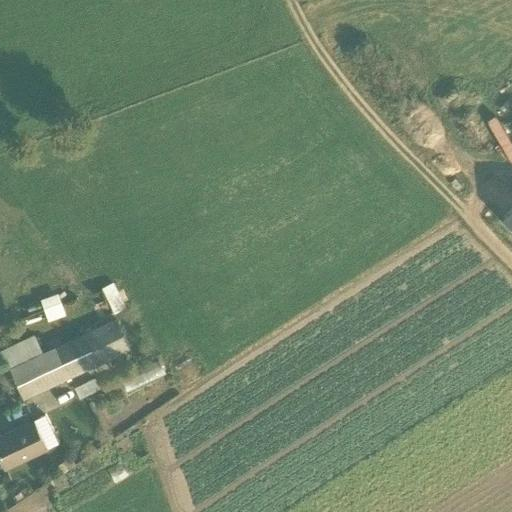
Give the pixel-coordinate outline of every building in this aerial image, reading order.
[(57,297),(40,303),(47,322),(64,317),(57,297)] [(114,319),(84,334),(96,366),(109,360),(113,367),(128,360),(124,353),(129,350),(114,319)] [(7,370),(23,400),(96,366),(84,334),(7,370)] [(0,351),(0,355),(7,370),(41,353),(33,335),(0,351)] [(74,389),(79,399),(99,389),(94,379),(74,389)] [(57,444),(44,416),(0,436),(0,462),(4,470),(57,444)] [(97,427),(88,427),(87,444),(97,444),(97,427)] [(74,465),(69,458),(53,468),(58,476),(74,465)]
